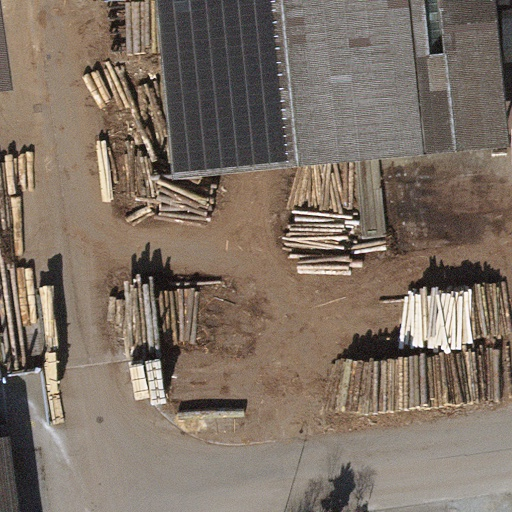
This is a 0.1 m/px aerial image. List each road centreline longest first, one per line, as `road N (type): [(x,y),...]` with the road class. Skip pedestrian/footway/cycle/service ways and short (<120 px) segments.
road 1 (residential): [(119,504),(26,0)]
road 2 (residential): [(511,451),(119,504)]
